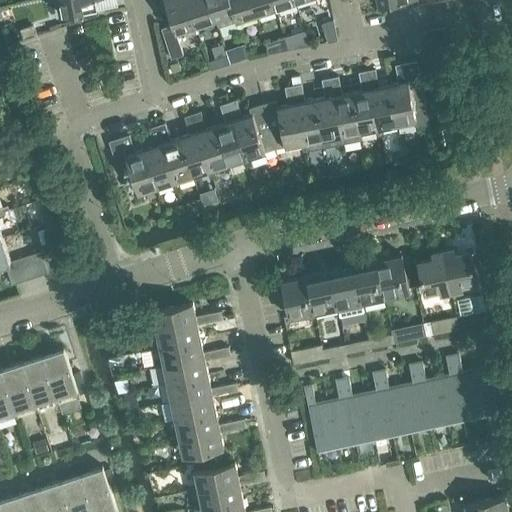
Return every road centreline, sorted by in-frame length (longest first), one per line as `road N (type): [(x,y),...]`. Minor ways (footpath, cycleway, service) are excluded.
road 1 (residential): [(408,488),(400,478),(281,490),(238,246)]
road 2 (unclassified): [(238,246),(511,190)]
road 3 (residential): [(123,281),(78,126),(153,105)]
road 4 (residential): [(153,105),(358,48)]
road 5 (unclassified): [(0,319),(123,281)]
road 6 (unclassified): [(123,281),(238,246)]
